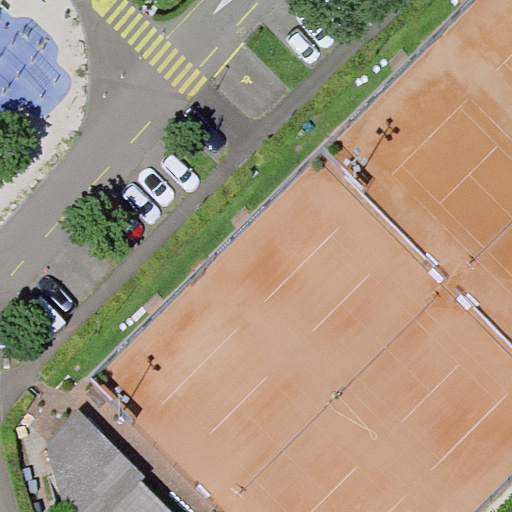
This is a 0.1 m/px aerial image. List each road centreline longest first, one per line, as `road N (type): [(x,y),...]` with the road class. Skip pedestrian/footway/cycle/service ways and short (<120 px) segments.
road 1 (residential): [(248,0),(114,166)]
road 2 (residential): [(114,166),(0,295)]
road 3 (residential): [(114,166),(107,64),(80,0)]
